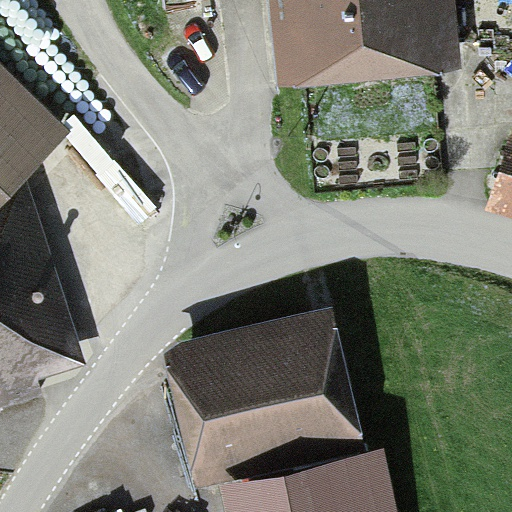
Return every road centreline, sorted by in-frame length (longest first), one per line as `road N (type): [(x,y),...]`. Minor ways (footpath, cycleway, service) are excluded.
road 1 (unclassified): [(14,511),(243,227)]
road 2 (unclassified): [(243,227),(77,0)]
road 3 (unclassified): [(243,227),(387,222),(511,244)]
